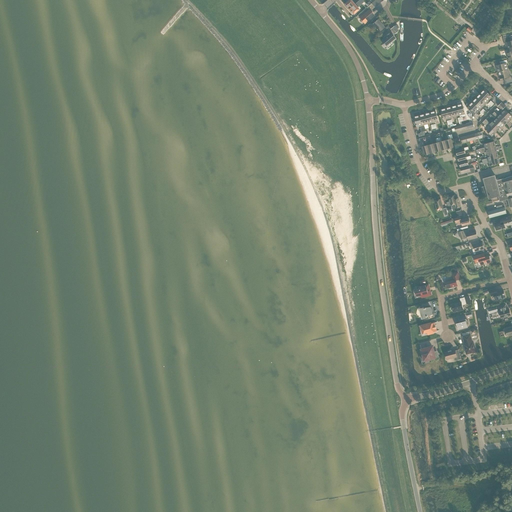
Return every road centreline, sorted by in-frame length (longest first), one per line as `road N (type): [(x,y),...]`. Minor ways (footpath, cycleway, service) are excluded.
road 1 (tertiary): [(404,400),(378,267),(367,100)]
road 2 (residential): [(509,280),(499,241),(464,185),(439,192),(422,170),(403,104)]
